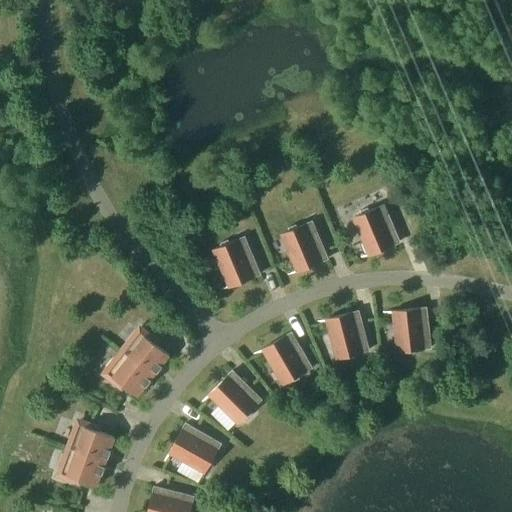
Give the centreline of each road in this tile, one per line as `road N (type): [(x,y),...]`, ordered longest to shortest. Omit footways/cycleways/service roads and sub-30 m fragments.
road 1 (residential): [(216,346),(143,268),(78,162),(56,68),(51,0)]
road 2 (residential): [(216,346),(306,295),(388,280),(511,300)]
road 3 (residential): [(121,511),(154,428),(216,346)]
